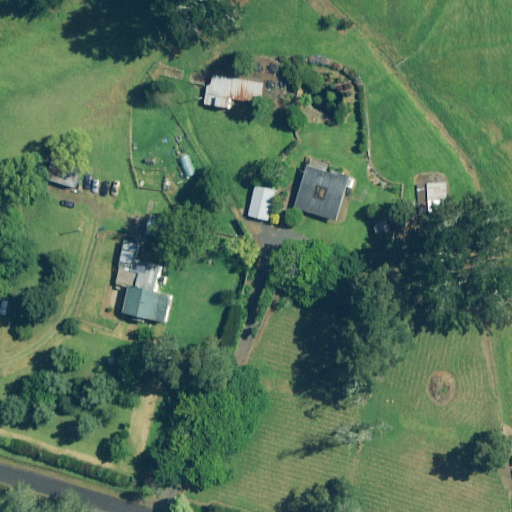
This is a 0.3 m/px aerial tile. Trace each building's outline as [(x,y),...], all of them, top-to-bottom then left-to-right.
[(267,81),(217,73),(215,82),(211,81),(208,102),(234,106),(235,97),(264,101),(267,81)] [(352,178),(310,164),(298,205),(339,218),(352,178)] [(80,173),(61,168),(58,181),(77,186),(80,173)] [(451,182),(431,182),(418,182),(419,237),(435,237),(435,218),(452,218),(451,182)] [(278,188),(258,183),(251,214),(271,219),(278,188)] [(169,220),(152,216),(147,234),(164,238),(169,220)] [(392,219),(378,221),(380,234),(394,231),(392,219)] [(167,250),(140,244),(127,242),(119,282),(125,283),(119,310),(167,320),(173,292),(159,289),(167,250)] [(12,299),(0,296),(0,311),(8,314),(12,299)]
